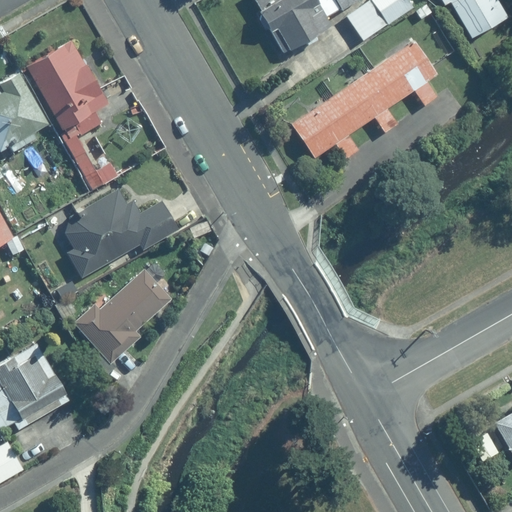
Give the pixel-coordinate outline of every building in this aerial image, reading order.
[(282,48),(284,47),(327,24),(322,15),(335,8),(330,0),(254,0),(257,6),(255,8),(268,31),(271,29),(282,48)] [(364,0),(344,14),(344,15),(360,38),(382,22),(366,0),(364,0)] [(370,0),(387,23),(389,22),(411,6),(407,0),(370,0)] [(506,17),(496,0),(440,0),(443,3),(448,0),(469,38),(506,17)] [(72,39),(25,65),(65,134),(62,136),(92,189),(115,175),(109,165),(97,172),(77,136),(100,123),(93,111),(108,102),(72,39)] [(371,66),(395,99),(410,89),(420,104),(434,95),(423,80),(434,73),(410,39),(371,66)] [(330,93),(355,126),(370,116),(380,131),(394,122),(383,107),(395,99),(371,66),(330,93)] [(20,72),(0,82),(0,84),(4,92),(0,94),(0,150),(1,152),(50,125),(20,72)] [(330,93),(287,122),(310,157),(331,142),(341,157),(354,148),(344,133),(355,126),(330,93)] [(75,249),(70,253),(83,275),(141,242),(145,248),(178,229),(163,202),(141,215),(134,203),(127,206),(118,191),(69,219),(66,232),(75,249)] [(0,214),(0,244),(13,238),(0,214)] [(95,304),(73,324),(110,364),(141,337),(135,331),(170,298),(144,270),(101,310),(95,304)] [(37,345),(0,365),(0,428),(16,419),(19,424),(66,398),(37,345)] [(511,453),(511,402),(511,404),(511,406),(511,408),(492,420),(511,453)] [(0,480),(22,467),(5,440),(0,443),(0,480)]
